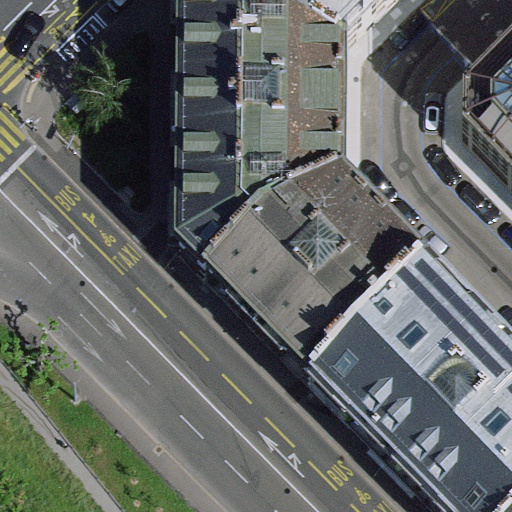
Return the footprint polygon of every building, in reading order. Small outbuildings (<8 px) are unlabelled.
[(343,192),(344,60),(269,19),(250,0),(185,0),(183,258),(212,286),(265,231),(343,192)] [(250,0),(269,19),(344,60),(403,0),(250,0)] [(511,61),(467,106),(466,144),(511,191),(511,61)] [(426,279),(343,192),(265,231),(212,286),(315,391),(426,279)] [(511,511),(511,365),(426,279),(315,391),(433,511),(511,511)]
